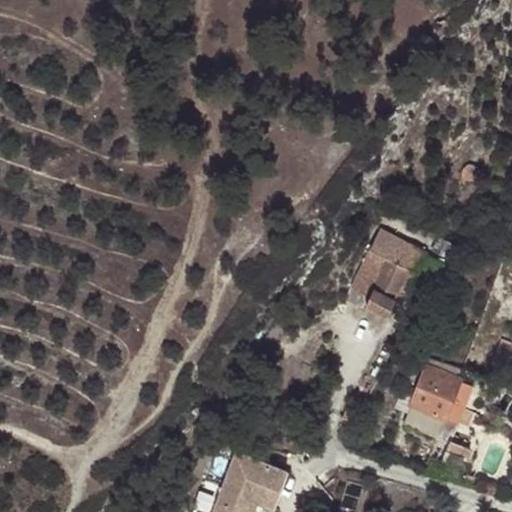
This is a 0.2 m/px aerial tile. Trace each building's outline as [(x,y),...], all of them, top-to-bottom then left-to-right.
[(392,295),(401,277),(406,279),(412,277),(415,272),(416,273),(426,252),(375,229),(347,289),(367,299),(365,304),(387,316),(396,298),(392,295)] [(440,434),(459,375),(425,364),(405,422),(440,434)] [(442,464),(459,470),(465,455),(468,456),(472,444),(452,437),(442,464)] [(271,508),(284,472),(230,453),(209,511),(244,511),(243,511),(247,500),(254,502),(262,505),(271,508)] [(259,511),(262,505),(254,502),(247,500),(243,511),(244,511),(259,511)]
